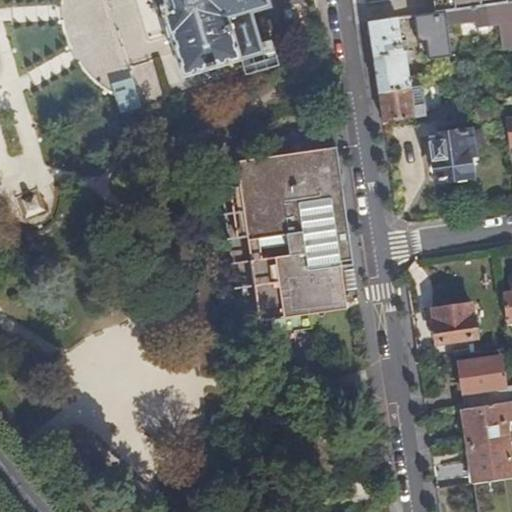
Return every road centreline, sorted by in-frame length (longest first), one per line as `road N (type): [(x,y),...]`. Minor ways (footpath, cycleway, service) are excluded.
road 1 (residential): [(380,252),(410,511)]
road 2 (residential): [(346,0),(380,252)]
road 3 (residential): [(511,231),(380,252)]
